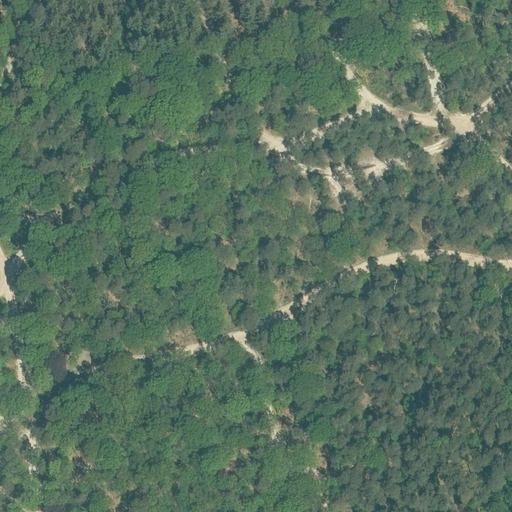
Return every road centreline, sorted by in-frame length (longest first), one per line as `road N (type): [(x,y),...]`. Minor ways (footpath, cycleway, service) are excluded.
road 1 (track): [(0,432),(90,376),(241,336),(384,261),(430,255),(511,267)]
road 2 (track): [(0,285),(50,222),(102,201),(166,157),(286,144),(379,113)]
road 3 (track): [(511,174),(460,127),(379,113),(331,46),(311,0)]
road 4 (track): [(39,511),(20,351),(0,263)]
road 5 (track): [(303,169),(362,172),(432,151),(511,89)]
road 6 (track): [(323,511),(322,484),(288,467),(275,446),(263,386),(241,336)]
road 7 (track): [(198,5),(252,122),(303,169)]
road 8 (track): [(444,123),(414,0)]
